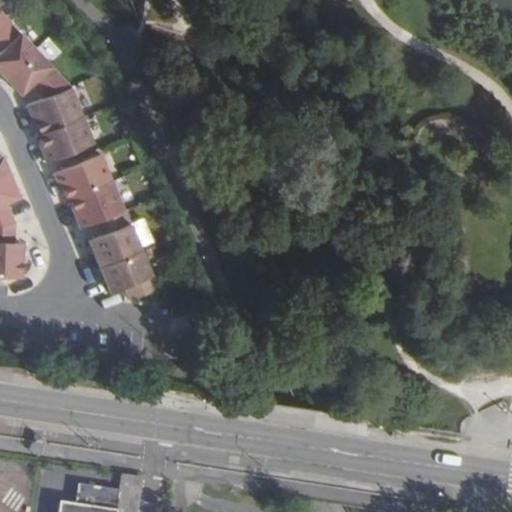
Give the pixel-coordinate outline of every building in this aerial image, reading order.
[(0,31),(9,23),(0,13),(0,31)] [(9,23),(0,31),(0,74),(4,78),(34,50),(9,23)] [(4,78),(20,94),(30,84),(43,98),(70,87),(34,50),(4,78)] [(43,98),(26,105),(38,134),(38,135),(82,116),(70,87),(43,98)] [(82,116),(38,135),(38,134),(35,136),(46,163),(48,162),(93,143),(82,116)] [(53,174),(64,201),(68,199),(111,181),(100,154),(53,174)] [(0,180),(9,176),(1,156),(0,155),(0,180)] [(0,180),(0,225),(13,223),(4,202),(18,197),(9,176),(0,180)] [(68,199),(79,228),(97,221),(123,210),(111,181),(68,199)] [(102,235),(88,241),(99,267),(140,250),(123,210),(97,221),(102,235)] [(0,225),(0,277),(21,279),(22,244),(13,243),(14,230),(13,223),(0,225)] [(176,235),(168,238),(172,249),(181,245),(176,235)] [(134,299),(156,289),(140,250),(99,267),(109,293),(124,287),(129,300),(134,299)] [(136,511),(142,478),(121,475),(121,477),(119,490),(76,483),(72,503),(59,501),(56,511),(136,511)]
